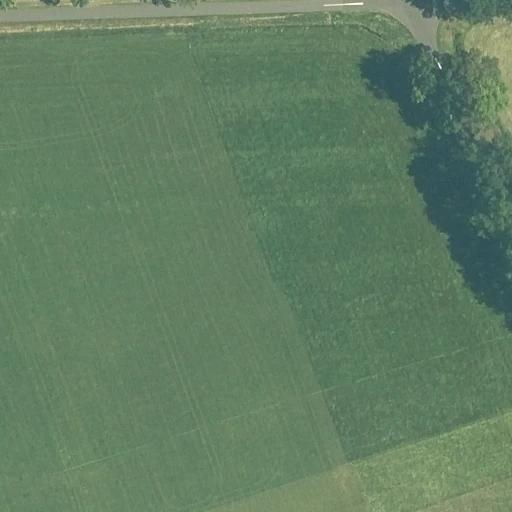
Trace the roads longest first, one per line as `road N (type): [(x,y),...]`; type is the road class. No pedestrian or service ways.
road 1 (unclassified): [(0,19),(407,5)]
road 2 (unclassified): [(511,208),(407,5)]
